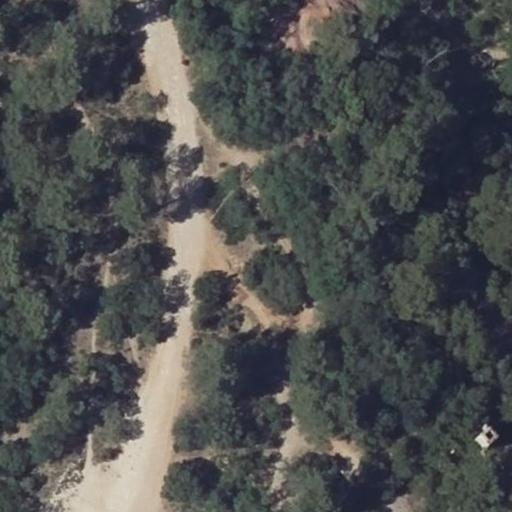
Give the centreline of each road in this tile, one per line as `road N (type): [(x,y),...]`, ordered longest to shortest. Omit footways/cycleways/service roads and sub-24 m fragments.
road 1 (track): [(152,0),(177,100),(184,234),(167,372),(119,511)]
road 2 (track): [(177,100),(245,98),(275,76),(277,0)]
